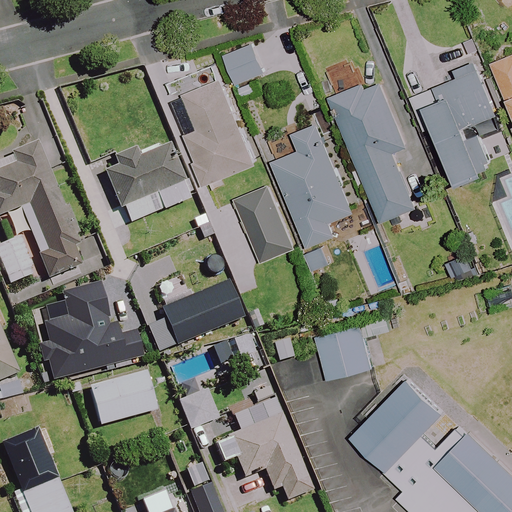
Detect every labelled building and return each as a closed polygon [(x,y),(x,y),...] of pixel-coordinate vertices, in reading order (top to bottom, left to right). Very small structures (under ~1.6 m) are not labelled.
[(511,54),(490,63),(511,118),(511,54)] [(162,65),(167,80),(195,69),(189,55),(162,65)] [(489,171),(474,137),(470,126),(494,115),(472,62),(452,70),(456,79),(434,88),(439,100),(423,106),(457,184),(489,171)] [(255,165),(222,79),(183,94),(197,130),(183,136),(202,186),(255,165)] [(397,121),(380,81),(364,88),(362,84),(328,97),(379,222),(415,208),(393,153),(407,147),(397,121)] [(351,214),(316,126),(295,134),(301,150),(272,162),(305,248),(334,237),(328,223),(351,214)] [(97,163),(117,213),(122,211),(127,225),(185,202),(162,142),(131,155),(129,150),(97,163)] [(75,243),(72,236),(78,234),(66,205),(60,207),(34,145),(0,159),(0,216),(16,209),(35,253),(31,255),(42,282),(79,267),(70,245),(75,243)] [(388,269),(375,235),(347,246),(360,280),(388,269)] [(28,277),(25,270),(30,268),(17,239),(15,240),(0,246),(0,268),(7,286),(28,277)] [(511,305),(511,293),(507,279),(483,287),(491,313),(511,305)] [(373,373),(363,326),(316,336),(326,383),(373,373)] [(252,355),(247,335),(226,341),(231,361),(252,355)] [(0,380),(15,374),(0,336),(0,380)] [(153,411),(142,373),(83,390),(94,429),(153,411)] [(444,412),(409,376),(352,434),(388,471),(423,434),(444,412)] [(15,383),(0,386),(0,401),(19,396),(15,383)] [(214,419),(203,393),(175,404),(193,448),(208,442),(201,425),(214,419)] [(212,443),(221,466),(231,462),(239,482),(262,472),(269,490),(277,487),(283,502),(309,491),(278,416),(212,443)] [(405,489),(399,496),(415,511),(511,511),(511,466),(471,428),(465,434),(457,426),(438,447),(423,434),(388,471),(405,489)] [(56,479),(35,427),(0,441),(0,444),(20,494),(56,479)] [(69,511),(56,479),(20,494),(27,511),(69,511)] [(218,511),(206,484),(185,493),(193,511),(218,511)] [(168,511),(165,502),(140,511),(168,511)]
